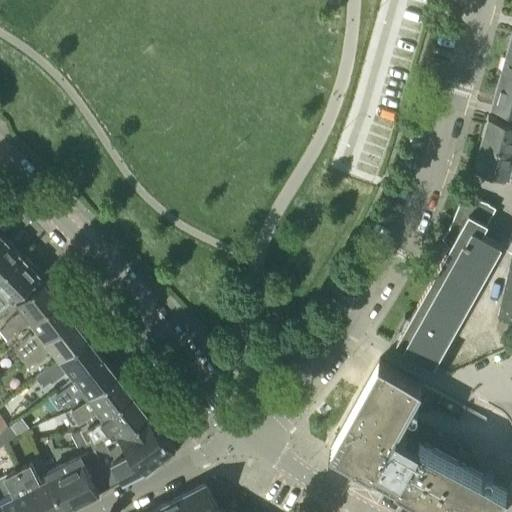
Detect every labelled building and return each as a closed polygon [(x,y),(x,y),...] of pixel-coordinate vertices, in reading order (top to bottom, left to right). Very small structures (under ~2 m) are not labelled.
[(511,84),(511,56),(506,55),(499,80),(511,84)] [(511,111),(511,84),(499,80),(491,106),(511,111)] [(511,121),(489,115),(481,142),(511,150),(511,121)] [(511,162),(511,150),(481,142),(474,167),(508,177),(511,162)] [(483,232),(488,222),(496,207),(489,203),(464,193),(449,228),(443,238),(450,247),(395,345),(396,346),(397,344),(433,364),(501,242),(483,232)] [(0,241),(0,275),(23,257),(17,251),(19,250),(9,239),(6,240),(4,239),(0,241)] [(511,319),(511,251),(498,316),(511,319)] [(0,314),(17,301),(45,279),(35,270),(37,268),(28,258),(24,259),(23,257),(0,275),(0,314)] [(7,338),(31,320),(59,298),(52,289),(53,286),(50,282),(47,281),(45,279),(17,301),(23,309),(6,322),(7,324),(0,330),(7,338)] [(15,349),(21,357),(74,317),(67,309),(68,305),(65,301),(61,301),(59,298),(31,320),(37,328),(20,341),(22,343),(15,349)] [(54,350),(60,358),(89,336),(87,334),(88,330),(85,326),(81,326),(74,317),(21,357),(28,367),(36,361),(37,363),(54,350)] [(69,369),(75,377),(104,355),(102,353),(103,349),(100,345),(95,345),(89,336),(60,358),(36,377),(43,386),(50,380),(51,383),(69,369)] [(104,355),(75,377),(51,396),(59,407),(69,399),(75,407),(90,397),(118,375),(119,375),(120,372),(114,364),(112,366),(104,355)] [(380,358),(330,447),(447,511),(495,511),(508,489),(406,433),(407,432),(398,426),(423,382),(380,358)] [(73,423),(85,416),(90,424),(106,416),(134,395),(133,394),(136,392),(130,384),(127,386),(119,375),(118,375),(90,397),(75,407),(67,411),(73,423)] [(106,416),(90,424),(82,428),(88,439),(83,441),(88,451),(89,452),(105,444),(106,444),(111,441),(115,440),(121,436),(149,414),(151,412),(148,408),(143,407),(134,395),(106,416)] [(105,444),(113,460),(123,480),(178,451),(149,414),(121,436),(115,440),(122,455),(114,459),(106,444),(105,444)] [(18,422),(11,426),(16,433),(23,429),(18,422)] [(9,425),(7,426),(8,427),(0,432),(6,440),(7,442),(17,434),(9,425)] [(123,480),(113,460),(105,444),(89,452),(88,451),(48,472),(67,509),(123,480)] [(20,468),(41,511),(60,511),(67,509),(48,472),(47,472),(49,477),(40,482),(31,462),(20,468)] [(0,478),(0,488),(6,499),(12,511),(41,511),(20,468),(0,478)] [(205,482),(156,508),(158,511),(213,511),(218,506),(205,482)] [(0,511),(12,511),(6,499),(0,502),(0,511)]
